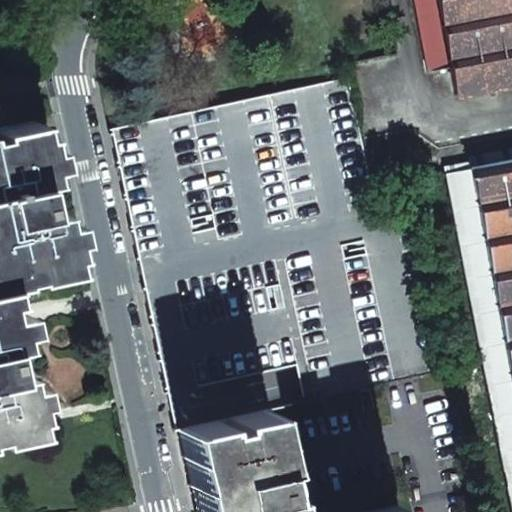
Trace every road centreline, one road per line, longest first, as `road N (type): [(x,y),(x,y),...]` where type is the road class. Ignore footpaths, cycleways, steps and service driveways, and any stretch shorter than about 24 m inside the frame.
road 1 (residential): [(91,0),(69,58),(161,511)]
road 2 (unknown): [(170,265),(150,127)]
road 3 (unknown): [(326,233),(361,235),(371,248),(390,329)]
road 4 (unknown): [(249,249),(226,119)]
road 5 (unknown): [(306,108),(326,233)]
